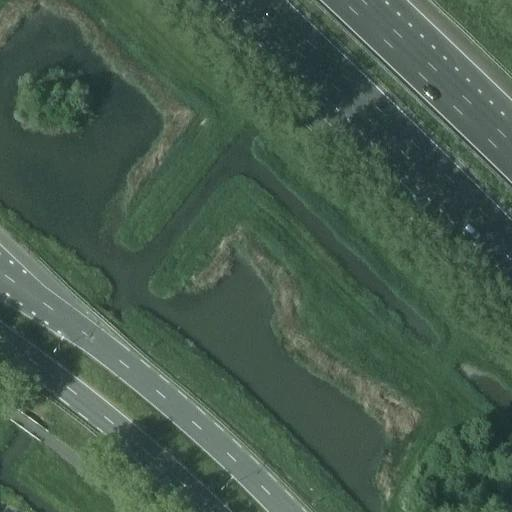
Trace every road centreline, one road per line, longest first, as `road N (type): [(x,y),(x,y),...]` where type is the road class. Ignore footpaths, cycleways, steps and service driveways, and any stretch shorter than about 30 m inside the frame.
road 1 (primary): [(285,511),(125,365),(0,272)]
road 2 (motorway): [(253,0),(511,251)]
road 3 (primary): [(0,346),(204,511)]
road 4 (motorway): [(511,154),(350,0)]
